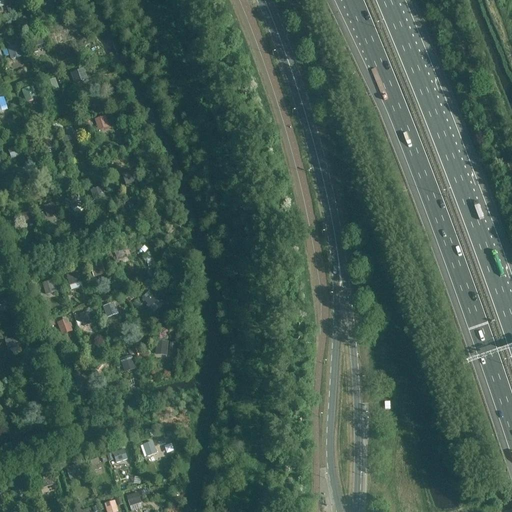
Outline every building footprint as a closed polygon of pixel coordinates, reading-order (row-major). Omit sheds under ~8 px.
[(70,40),(67,31),(54,35),(58,44),(70,40)] [(45,49),(41,38),(30,41),(33,52),(45,49)] [(23,57),(19,45),(8,49),(12,60),(23,57)] [(87,80),(83,70),(72,74),(76,84),(87,80)] [(60,92),(56,79),(45,83),(49,96),(60,92)] [(37,99),(33,88),(23,92),(27,102),(37,99)] [(0,112),(8,110),(4,97),(0,98),(0,112)] [(110,128),(106,116),(95,120),(99,131),(110,128)] [(77,139),(73,128),(62,131),(66,143),(77,139)] [(55,149),(50,135),(38,139),(43,153),(55,149)] [(24,155),(21,146),(9,150),(12,159),(24,155)] [(138,182),(134,171),(123,175),(126,186),(138,182)] [(107,201),(102,187),(90,190),(95,205),(107,201)] [(83,207),(79,195),(68,199),(72,211),(83,207)] [(58,215),(54,204),(44,207),(48,218),(58,215)] [(34,223),(30,212),(19,216),(22,227),(34,223)] [(125,260),(121,247),(111,251),(113,257),(115,256),(117,263),(125,260)] [(105,274),(102,264),(90,268),(94,278),(105,274)] [(82,282),(78,272),(66,276),(70,287),(82,282)] [(57,292),(53,280),(41,284),(45,296),(57,292)] [(158,301),(149,291),(146,294),(146,295),(142,299),(150,309),(158,301)] [(0,305),(9,303),(6,295),(0,296),(0,305)] [(118,315),(114,303),(103,307),(107,319),(118,315)] [(94,323),(90,312),(79,316),(84,327),(94,323)] [(72,331),(68,320),(58,324),(61,335),(72,331)] [(20,347),(17,337),(4,341),(7,351),(20,347)] [(167,357),(168,342),(156,341),(155,356),(167,357)] [(136,369),(131,356),(119,360),(124,373),(136,369)] [(111,375),(107,364),(96,369),(99,379),(111,375)] [(86,380),(83,373),(74,376),(76,383),(86,380)] [(37,403),(32,389),(21,393),(26,407),(37,403)] [(14,406),(10,396),(0,400),(0,409),(1,411),(14,406)] [(157,454),(154,442),(144,445),(148,457),(157,454)] [(127,460),(124,450),(113,454),(116,464),(127,460)] [(102,469),(99,459),(90,461),(93,472),(102,469)] [(81,476),(78,465),(66,469),(70,480),(81,476)] [(50,483),(47,475),(36,479),(38,487),(50,483)] [(24,495),(21,484),(11,487),(15,498),(24,495)] [(141,504),(138,493),(126,497),(130,507),(141,504)] [(118,511),(115,500),(103,504),(105,511),(118,511)]
